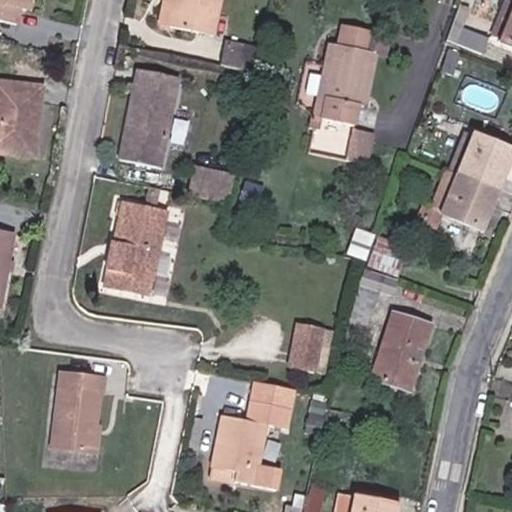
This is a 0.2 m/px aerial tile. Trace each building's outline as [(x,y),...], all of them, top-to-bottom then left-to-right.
[(0,0),(0,17),(16,20),(19,5),(26,7),(26,0),(0,0)] [(179,6),(180,0),(164,0),(159,21),(169,24),(175,5),(179,6)] [(180,0),(179,6),(175,5),(169,24),(216,35),(224,0),(180,0)] [(380,54),(366,48),(371,35),(350,27),(346,44),(335,41),(328,61),(336,64),(333,74),(328,92),(334,94),(328,112),(351,119),(359,101),(365,103),(380,54)] [(371,35),(366,48),(380,54),(394,58),(400,39),(373,30),(371,35)] [(511,31),(503,48),(511,51),(511,31)] [(488,42),(462,32),(456,45),(482,56),(488,42)] [(255,50),(226,45),(221,65),(251,70),(255,50)] [(452,79),(459,60),(449,56),(442,76),(452,79)] [(140,84),(138,95),(124,160),(164,168),(181,76),(143,68),(140,84)] [(313,90),(327,94),(328,92),(333,74),(318,70),(312,68),(306,88),(313,90)] [(33,87),(0,80),(0,150),(21,155),(33,87)] [(339,159),(362,166),(372,134),(349,126),(339,159)] [(459,185),(477,145),(463,140),(446,180),(459,185)] [(510,159),(477,145),(459,185),(493,199),(510,159)] [(230,200),(235,175),(194,167),(190,192),(230,200)] [(493,199),(459,185),(443,225),(477,238),(493,199)] [(109,272),(113,273),(110,286),(150,296),(169,209),(128,198),(120,240),(116,239),(109,272)] [(0,295),(13,227),(0,225),(0,295)] [(354,236),(346,257),(363,263),(371,243),(354,236)] [(359,294),(381,301),(387,283),(362,275),(356,294),(359,294)] [(378,312),(381,301),(359,294),(356,305),(378,312)] [(424,328),(389,317),(377,356),(381,358),(373,383),(405,394),(424,328)] [(319,363),(323,346),(328,326),(304,320),(295,363),(321,369),(322,363),(319,363)] [(331,328),(328,326),(323,346),(326,346),(331,328)] [(111,378),(67,374),(61,452),(98,455),(103,400),(109,401),(111,378)] [(296,407),(300,388),(261,380),(257,400),(296,407)] [(266,463),(274,424),(292,427),(296,407),(257,400),(253,421),(229,416),(220,466),(245,470),(243,481),(284,488),(288,467),(266,463)] [(341,511),(355,511),(358,500),(344,497),(341,511)] [(393,511),(394,507),(358,500),(355,511),(393,511)]
